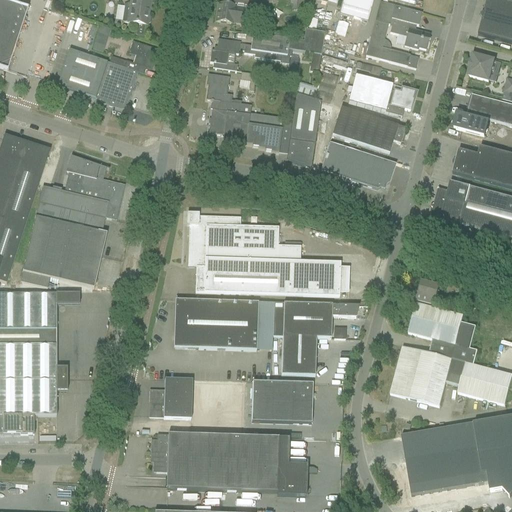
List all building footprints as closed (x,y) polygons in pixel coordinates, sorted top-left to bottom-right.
[(0,0),(0,69),(7,72),(28,10),(0,0)] [(130,0),(129,5),(124,7),(125,9),(123,24),(137,26),(135,37),(143,38),(145,27),(147,27),(147,26),(149,25),(150,20),(148,18),(151,0),(130,0)] [(215,23),(232,26),(232,25),(244,27),(245,15),(252,16),(253,14),(266,15),(267,8),(295,12),(296,0),(226,0),(226,1),(224,1),(223,7),(217,6),(215,23)] [(343,0),(339,17),(367,24),(373,0),(343,0)] [(511,45),(511,4),(494,0),(487,0),(484,15),(480,17),(482,21),(478,37),(511,45)] [(367,47),(364,58),(405,69),(415,72),(415,71),(414,71),(415,67),(411,60),(409,60),(409,58),(400,55),(389,53),(381,50),(383,42),(387,28),(388,28),(391,29),(389,35),(397,37),(395,45),(404,48),(417,52),(418,50),(425,52),(429,37),(414,33),(416,28),(418,28),(421,15),(394,8),(379,4),(367,47)] [(87,25),(84,36),(93,39),(96,28),(87,25)] [(104,54),(109,31),(98,28),(93,52),(104,54)] [(211,53),(209,65),(213,65),(212,71),(222,72),(236,74),(237,68),(226,66),(227,56),(238,57),(238,55),(243,56),(242,57),(254,59),(253,60),(279,64),(280,58),(287,59),(287,52),(321,57),(324,37),(306,35),(304,44),(289,42),(262,38),(252,36),(250,49),(239,47),(240,45),(217,42),(216,53),(211,53)] [(156,59),(158,52),(132,44),(128,56),(135,58),(132,67),(110,60),(109,65),(138,75),(143,76),(145,70),(151,72),(150,71),(154,58),(156,59)] [(126,111),(138,75),(109,65),(69,52),(60,79),(57,88),(88,99),(126,111)] [(493,63),(482,60),(473,57),(471,65),(469,64),(468,70),(469,70),(467,78),(488,83),(493,63)] [(369,73),(368,78),(379,80),(381,69),(357,65),(356,71),(369,73)] [(254,87),(256,77),(241,74),(239,82),(249,84),(249,86),(254,87)] [(207,88),(205,102),(210,103),(210,104),(212,104),(213,103),(230,106),(230,103),(231,98),(226,97),(227,90),(228,90),(228,88),(227,88),(229,80),(207,77),(206,88),(207,88)] [(354,78),(347,105),(401,120),(404,112),(409,113),(412,102),(411,102),(413,95),(402,92),(400,96),(390,93),(392,88),(354,78)] [(504,94),(502,102),(511,104),(511,82),(507,81),(504,94)] [(287,155),(286,163),(304,169),(311,167),(313,157),(317,128),(318,117),(320,117),(329,118),(332,109),(312,102),(295,97),(291,124),(287,155)] [(511,128),(511,107),(482,100),(472,97),(467,117),(471,118),(470,121),(484,125),(485,121),(511,128)] [(212,104),(208,136),(223,138),(222,140),(245,144),(244,147),(251,148),(251,149),(257,150),(257,151),(264,152),(264,153),(270,154),(270,156),(278,157),(278,154),(281,133),(280,133),(282,123),(249,118),(250,108),(240,107),(240,104),(234,103),(234,104),(230,103),(230,106),(213,103),(212,104)] [(340,111),(337,120),(331,138),(388,157),(392,145),(399,147),(402,140),(403,141),(404,136),(403,135),(404,131),(397,129),(388,126),(340,111)] [(484,125),(470,121),(457,117),(453,131),(465,134),(484,139),(487,125),(484,125)] [(281,133),(278,154),(287,155),(291,124),(282,123),(280,133),(281,133)] [(4,138),(0,148),(0,284),(6,286),(35,196),(49,153),(4,138)] [(395,167),(328,146),(319,174),(376,192),(380,191),(379,189),(385,186),(385,188),(389,186),(395,167)] [(511,157),(480,149),(477,157),(458,152),(452,176),(511,191),(511,157)] [(62,194),(42,189),(39,199),(20,285),(47,292),(50,281),(83,289),(93,291),(106,236),(101,235),(104,221),(116,223),(124,187),(95,181),(98,169),(99,169),(70,159),(64,177),(65,177),(66,174),(68,175),(62,194)] [(511,200),(459,186),(450,183),(447,193),(438,190),(433,206),(432,207),(432,209),(432,211),(430,220),(439,222),(511,240),(511,200)] [(239,229),(240,220),(198,219),(198,216),(190,216),(186,219),(186,228),(188,228),(187,270),(195,270),(195,295),(339,300),(340,266),(294,264),(295,257),(299,257),(300,249),(277,249),(278,230),(239,229)] [(415,295),(413,303),(414,303),(435,308),(437,301),(435,300),(439,288),(421,283),(420,283),(418,292),(422,293),(421,297),(415,295)] [(0,435),(16,435),(20,435),(20,437),(33,437),(33,418),(56,418),(56,393),(67,393),(67,370),(56,370),(55,348),(55,307),(79,307),(79,296),(55,296),(45,296),(0,296),(0,435)] [(217,303),(256,304),(256,297),(212,296),(212,298),(217,298),(217,303)] [(186,303),(174,302),(173,351),(256,353),(257,305),(186,303)] [(358,308),(348,308),(331,308),(283,306),(283,307),(273,306),(272,338),(282,339),(282,340),(315,341),(330,341),(331,319),(337,319),(337,320),(355,320),(358,308)] [(439,410),(441,400),(445,385),(459,388),(457,396),(504,408),(511,379),(473,368),(477,354),(469,352),(475,330),(461,326),(463,319),(415,306),(407,336),(432,343),(428,357),(402,350),(389,397),(439,410)] [(345,330),(332,330),(333,341),(345,340),(345,330)] [(314,379),(315,341),(282,340),(281,378),(314,379)] [(190,422),(192,383),(164,382),(163,393),(149,393),(149,403),(150,403),(149,419),(163,420),(163,421),(190,422)] [(311,387),(251,385),(250,425),(310,427),(311,387)] [(489,494),(489,495),(502,492),(509,500),(511,496),(511,420),(401,439),(409,489),(407,489),(407,494),(409,503),(415,507),(484,495),(489,494)] [(157,437),(157,443),(150,442),(150,458),(151,458),(151,460),(153,460),(152,472),(154,472),(153,474),(155,474),(155,475),(166,475),(165,492),(277,496),(276,499),(306,500),(307,470),(287,469),(288,442),(157,437)]
